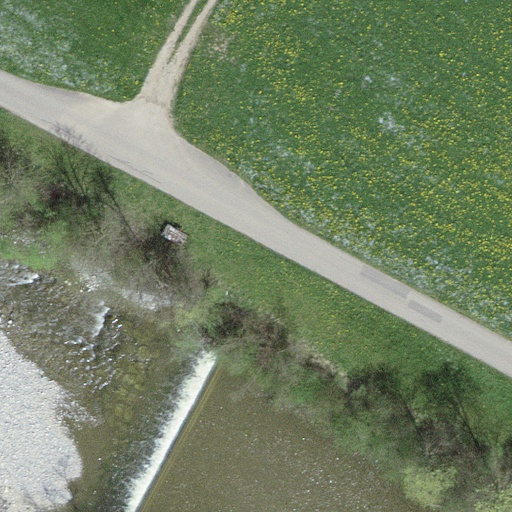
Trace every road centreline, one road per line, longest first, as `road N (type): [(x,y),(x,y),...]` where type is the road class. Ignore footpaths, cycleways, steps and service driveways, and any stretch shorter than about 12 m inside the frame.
road 1 (track): [(511,353),(0,83)]
road 2 (track): [(200,0),(158,80),(137,153)]
